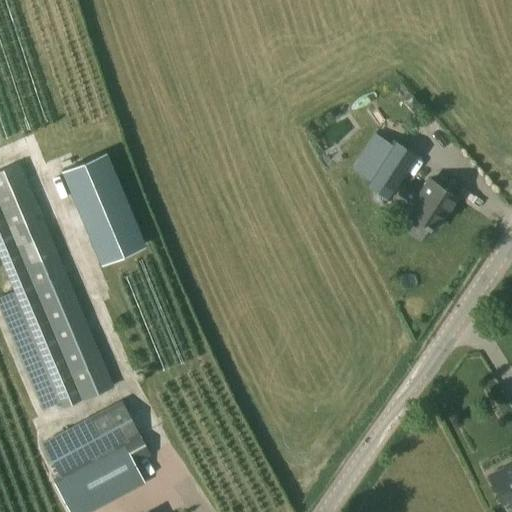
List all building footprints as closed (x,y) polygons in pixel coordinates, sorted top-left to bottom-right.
[(106,152),(62,170),(101,262),(145,244),(106,152)] [(20,162),(0,169),(0,257),(14,292),(28,325),(9,333),(22,363),(42,410),(61,402),(63,407),(81,400),(114,387),(65,271),(20,162)] [(366,185),(389,199),(403,176),(379,162),(366,185)] [(455,197),(430,179),(418,197),(401,186),(392,198),(409,210),(408,212),(434,229),(455,197)] [(65,435),(44,446),(58,473),(61,478),(73,472),(124,445),(140,436),(138,431),(123,404),(65,435)] [(61,478),(54,482),(69,511),(88,511),(93,510),(144,482),(134,464),(150,455),(140,436),(124,445),(73,472),(61,478)] [(511,463),(488,475),(502,505),(511,499),(511,463)]
